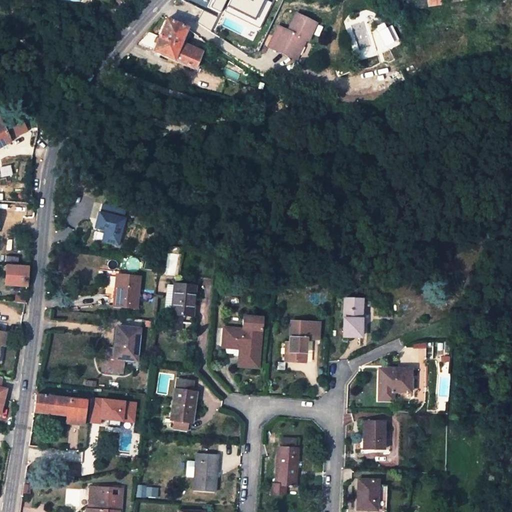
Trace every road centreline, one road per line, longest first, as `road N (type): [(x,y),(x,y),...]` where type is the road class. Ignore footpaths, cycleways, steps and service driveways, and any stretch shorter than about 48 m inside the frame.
road 1 (tertiary): [(8,511),(57,130),(81,87),(159,0)]
road 2 (residential): [(332,511),(336,411),(273,406),(254,420),(247,511)]
